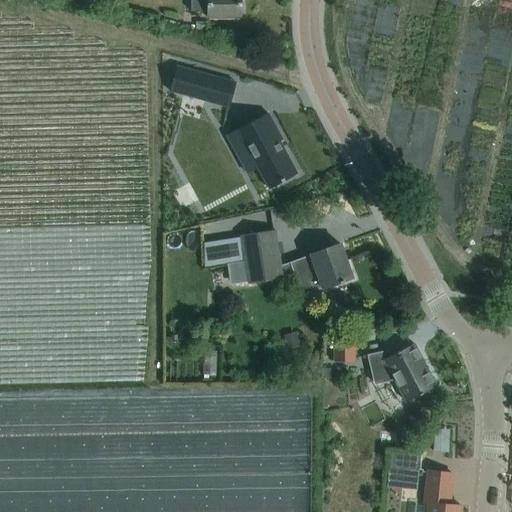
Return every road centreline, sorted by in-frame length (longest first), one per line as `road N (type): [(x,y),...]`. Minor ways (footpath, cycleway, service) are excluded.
road 1 (tertiary): [(488,358),(433,299),(338,119),(314,57),(309,0)]
road 2 (track): [(319,77),(11,0)]
road 3 (tertiary): [(485,511),(488,358)]
